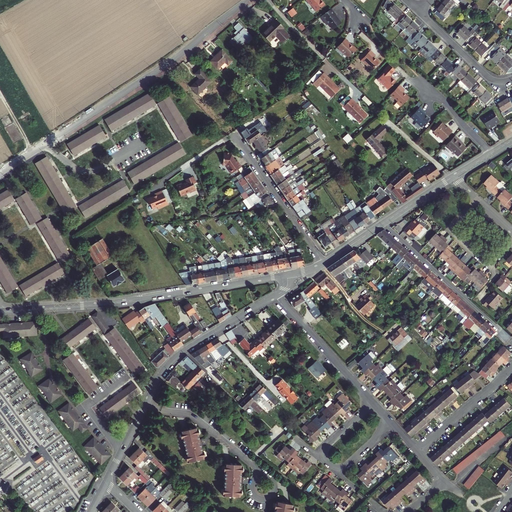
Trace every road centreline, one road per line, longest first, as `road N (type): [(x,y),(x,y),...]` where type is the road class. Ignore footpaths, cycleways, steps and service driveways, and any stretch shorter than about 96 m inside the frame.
road 1 (tertiary): [(6,311),(123,302),(288,274)]
road 2 (residential): [(247,0),(48,142)]
road 3 (residential): [(383,223),(511,342)]
road 4 (tertiary): [(275,296),(174,357),(146,402)]
road 5 (residential): [(388,420),(346,465),(328,463),(326,446),(373,402)]
road 6 (residential): [(235,134),(324,263)]
road 7 (unknown): [(0,351),(91,469)]
road 8 (residential): [(275,296),(373,402)]
road 9 (residential): [(146,402),(194,416),(260,476)]
road 10 (residential): [(476,199),(448,230),(489,267),(511,241)]
road 11 (residential): [(511,367),(416,451)]
